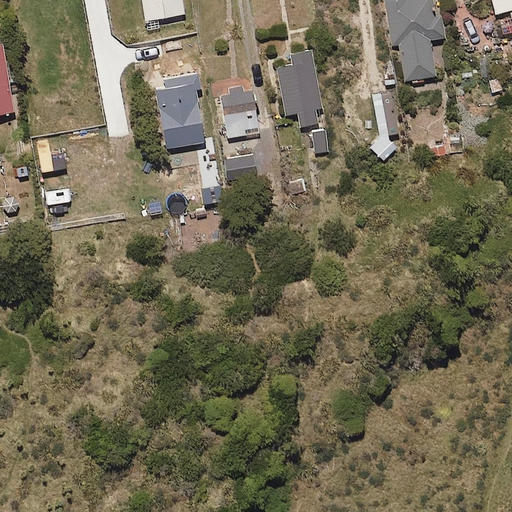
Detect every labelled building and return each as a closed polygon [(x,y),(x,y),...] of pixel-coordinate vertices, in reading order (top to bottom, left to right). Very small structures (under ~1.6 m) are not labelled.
[(184,16),(181,0),(141,0),(145,22),(184,16)] [(409,0),(406,1),(405,0),(383,0),(390,46),(400,45),(405,82),(435,78),(430,41),(444,40),(441,18),(434,19),(431,0),(409,0)] [(511,0),(490,0),(495,16),(510,12),(511,18),(511,0)] [(50,38),(37,39),(41,64),(53,62),(50,38)] [(0,116),(15,115),(6,47),(0,47),(0,116)] [(321,109),(311,54),(290,58),(292,69),(276,71),(285,117),(297,114),(300,129),(318,125),(315,110),(321,109)] [(199,92),(196,75),(152,83),(163,151),(203,144),(194,93),(199,92)] [(228,96),(220,97),(225,139),(258,135),(253,91),(241,92),(241,88),(227,90),(228,96)] [(328,153),(325,133),(312,135),(314,155),(328,153)] [(256,177),(254,157),(224,161),(227,181),(256,177)]
